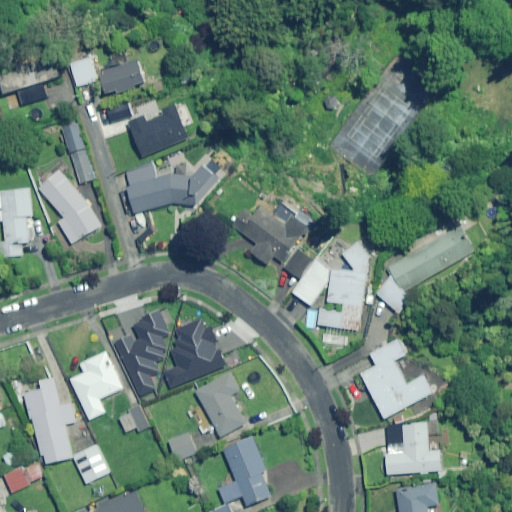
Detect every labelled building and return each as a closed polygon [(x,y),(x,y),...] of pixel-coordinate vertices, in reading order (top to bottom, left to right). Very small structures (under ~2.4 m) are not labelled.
[(97,82),(89,52),(70,57),(78,87),(97,82)] [(0,84),(4,96),(63,78),(57,58),(0,75),(0,84)] [(102,71),(105,95),(119,93),(119,95),(138,92),(137,87),(147,85),(143,64),(102,71)] [(187,128),(194,125),(188,109),(181,111),(178,104),(157,112),(133,120),(127,104),(107,111),(115,133),(131,127),(142,158),(191,139),(187,128)] [(93,181),(76,124),(62,128),(79,185),(93,181)] [(127,216),(176,203),(192,204),(197,208),(222,181),(204,165),(195,176),(171,175),(153,180),(150,166),(127,171),(132,188),(120,191),(127,216)] [(102,223),(60,172),(40,189),(64,219),(57,224),(75,245),(102,223)] [(33,217),(30,189),(1,192),(3,211),(0,211),(0,221),(3,221),(7,258),(22,256),(21,244),(30,243),(27,217),(33,217)] [(284,262),(304,233),(307,235),(312,228),(293,214),(286,223),(260,204),(254,214),(246,208),(232,227),(256,244),(251,252),(268,265),(275,255),(284,262)] [(391,275),(376,293),(400,314),(411,298),(405,293),(476,254),(461,227),(387,268),(391,275)] [(326,326),(325,337),(341,338),(342,333),(358,334),(370,256),(358,241),(341,255),(353,270),(332,269),(329,305),(320,305),(318,325),(326,326)] [(195,380),(196,378),(202,380),(206,366),(202,364),(214,359),(201,332),(181,341),(140,330),(133,358),(138,359),(135,372),(153,377),(157,362),(171,365),(168,373),(195,380)] [(407,355),(399,339),(370,355),(376,367),(361,375),(384,420),(433,394),(424,377),(407,386),(394,362),(407,355)] [(121,390),(105,354),(86,362),(90,371),(71,380),(89,421),(105,414),(99,400),(121,390)] [(239,391),(230,374),(196,392),(220,438),(246,424),(230,395),(239,391)] [(60,406),(53,379),(40,382),(42,390),(24,394),(30,419),(33,419),(44,465),(72,458),(64,425),(82,421),(77,402),(60,406)] [(150,427),(138,407),(118,419),(126,434),(136,428),(139,433),(150,427)] [(386,427),(388,445),(389,455),(386,455),(388,476),(442,471),(441,451),(430,452),(428,436),(441,435),(440,422),(386,427)] [(196,453),(188,435),(169,443),(176,461),(196,453)] [(266,472),(252,438),(223,450),(236,483),(218,490),(224,505),(242,497),(246,507),(271,497),(261,474),(266,472)] [(109,474),(96,446),(73,457),(86,485),(109,474)] [(18,462),(12,452),(3,457),(8,467),(18,462)] [(44,479),(37,465),(22,472),(20,468),(3,476),(12,494),(44,479)] [(440,506),(438,485),(397,489),(399,511),(429,511),(429,507),(440,506)] [(145,511),(136,492),(93,511),(145,511)]
